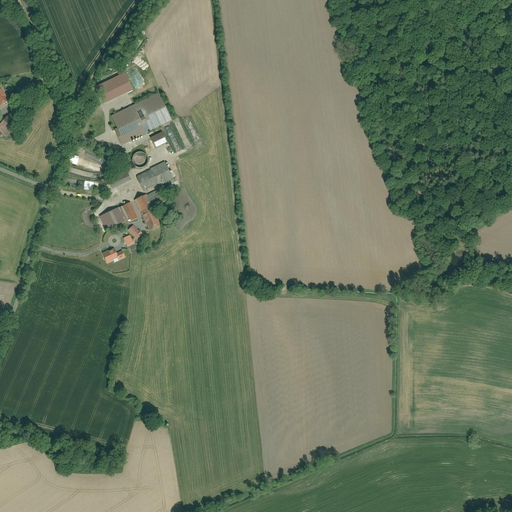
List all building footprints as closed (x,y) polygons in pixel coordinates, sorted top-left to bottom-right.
[(97,86),(105,103),(134,90),(126,73),(97,86)] [(0,105),(9,99),(0,85),(0,105)] [(113,114),(125,142),(173,123),(161,94),(113,114)] [(3,120),(0,122),(0,132),(6,138),(14,130),(3,120)] [(150,139),(155,148),(168,141),(163,132),(150,139)] [(173,146),(177,152),(183,148),(179,142),(173,146)] [(145,153),(134,153),(134,165),(145,165),(145,153)] [(138,176),(145,192),(173,180),(166,164),(138,176)] [(120,185),(131,180),(130,176),(119,181),(120,185)] [(131,223),(143,217),(150,231),(164,224),(150,194),(103,217),(109,230),(130,220),(131,223)] [(134,231),(130,235),(137,241),(141,237),(134,231)] [(112,259),(117,257),(114,250),(109,252),(108,251),(102,254),(107,264),(113,261),(112,259)]
